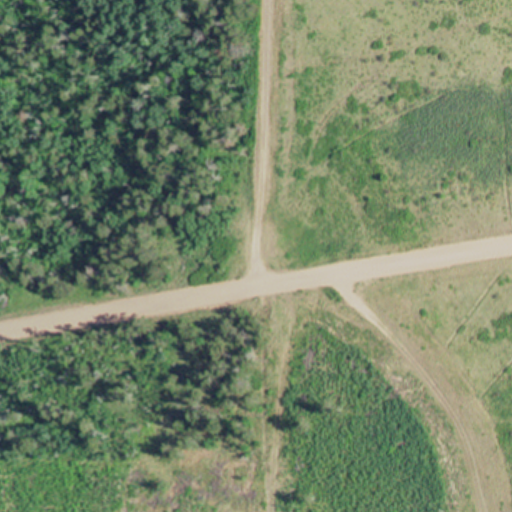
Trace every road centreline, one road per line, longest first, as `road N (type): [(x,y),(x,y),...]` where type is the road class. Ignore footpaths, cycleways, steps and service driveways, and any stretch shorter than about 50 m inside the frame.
road 1 (tertiary): [(0,323),(511,242)]
road 2 (track): [(248,511),(252,0)]
road 3 (track): [(326,276),(461,428),(492,511)]
